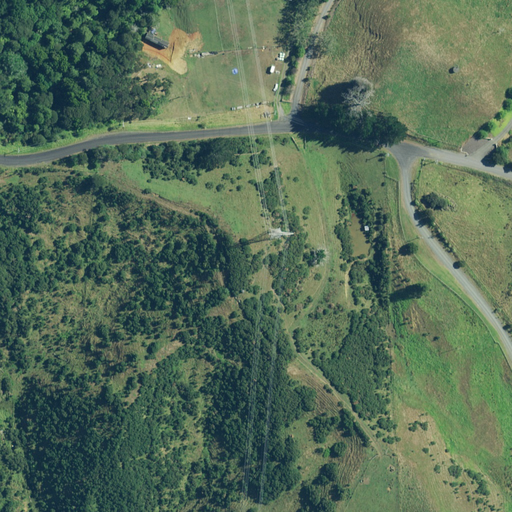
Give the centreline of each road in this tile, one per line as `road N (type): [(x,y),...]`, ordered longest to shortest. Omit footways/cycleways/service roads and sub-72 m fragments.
road 1 (unclassified): [(0,161),(113,138),(288,126)]
road 2 (unclassified): [(288,126),(511,175)]
road 3 (track): [(407,149),(413,215),(511,341)]
road 4 (unclassified): [(288,126),(332,0)]
